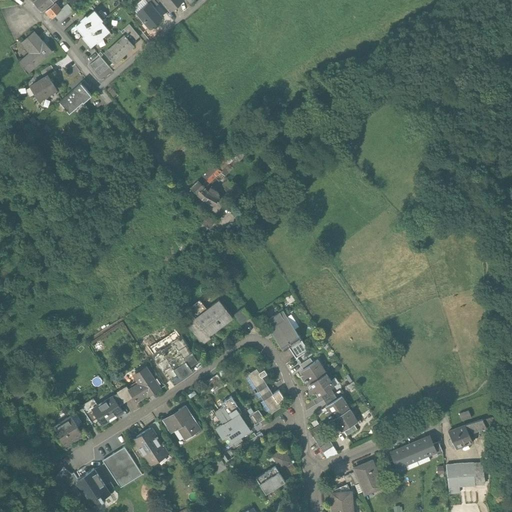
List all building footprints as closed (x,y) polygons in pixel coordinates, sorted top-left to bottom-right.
[(53,2),(50,0),(37,0),(33,4),(40,12),(53,2)] [(180,0),(162,0),(170,9),(180,0)] [(149,4),(138,13),(149,27),(161,16),(153,8),(149,3),(149,4)] [(55,4),(45,12),(51,19),(54,17),(61,10),(55,4)] [(59,23),(73,11),(67,4),(61,10),(54,17),(59,23)] [(102,20),(94,11),(87,17),(86,16),(80,21),(81,22),(75,27),(83,37),(82,38),(102,20)] [(103,21),(102,20),(82,38),(90,47),(96,42),(97,44),(103,39),(102,37),(110,31),(101,22),(103,21)] [(139,36),(129,24),(123,29),(127,33),(124,36),(133,45),(136,42),(135,40),(139,36)] [(45,46),(34,33),(21,44),(32,57),(22,66),(28,73),(51,52),(46,46),(45,46)] [(124,36),(106,54),(114,62),(133,45),(124,36)] [(109,67),(100,57),(89,65),(98,76),(109,67)] [(51,66),(41,73),(44,78),(47,76),(54,72),(51,66)] [(44,78),(30,87),(37,97),(44,93),(46,96),(56,90),(47,76),(44,78)] [(81,83),(59,102),(64,108),(63,109),(64,111),(65,110),(69,114),(82,102),(83,103),(91,96),(81,83)] [(214,166),(190,190),(202,201),(214,209),(219,201),(207,194),(203,190),(221,173),(214,166)] [(229,186),(223,192),(227,196),(233,191),(229,186)] [(209,234),(215,225),(204,217),(198,226),(209,234)] [(219,302),(195,320),(192,316),(183,323),(202,347),(210,341),(208,339),(232,320),(219,302)] [(244,309),(234,317),(241,327),(250,319),(244,309)] [(301,342),(282,313),(265,324),(284,354),(289,350),(301,342)] [(180,341),(154,358),(169,380),(176,376),(173,372),(185,364),(188,368),(195,363),(180,341)] [(301,342),(289,350),(296,360),(308,352),(301,342)] [(310,360),(300,366),(303,371),(313,365),(310,360)] [(303,371),(301,373),(304,377),(301,379),(304,383),(305,383),(307,382),(310,385),(326,375),(325,375),(323,376),(321,372),(323,371),(317,362),(313,365),(303,371)] [(146,369),(135,377),(140,385),(128,393),(133,400),(133,401),(136,406),(146,399),(147,400),(160,391),(146,369)] [(278,392),(272,396),(262,379),(267,376),(264,372),(259,375),(256,371),(247,377),(271,415),(281,409),(278,405),(279,404),(280,406),(282,404),(281,404),(284,402),(284,401),(284,400),(278,392)] [(207,382),(213,391),(223,384),(216,375),(207,382)] [(326,375),(310,385),(312,390),(309,392),(312,396),(313,395),(314,396),(315,394),(318,398),(320,397),(330,390),(334,388),(334,387),(332,388),(329,384),(331,383),(326,375)] [(126,390),(116,396),(117,397),(117,398),(123,407),(133,401),(133,400),(128,393),(126,390)] [(330,390),(320,397),(324,402),(334,395),(330,390)] [(334,395),(324,402),(327,407),(337,400),(334,395)] [(327,407),(325,408),(328,412),(325,414),(328,419),(329,418),(329,419),(331,417),(333,421),(349,410),(347,411),(345,407),(347,406),(341,397),(327,407)] [(117,398),(113,401),(118,410),(123,407),(117,398)] [(242,414),(231,398),(221,405),(223,409),(215,414),(223,425),(216,430),(223,440),(227,437),(234,448),(243,443),(240,439),(250,432),(240,417),(238,419),(237,417),(242,414)] [(92,414),(91,414),(102,430),(110,424),(109,423),(121,415),(118,410),(113,401),(92,414)] [(88,408),(81,413),(85,418),(91,414),(92,414),(88,408)] [(185,408),(178,412),(179,415),(165,424),(163,422),(162,422),(171,435),(179,429),(181,432),(180,433),(184,440),(182,441),(183,442),(199,432),(195,424),(196,423),(193,418),(192,419),(185,408)] [(349,410),(333,421),(336,425),(333,427),(336,431),(337,430),(337,431),(339,430),(342,433),(358,423),(357,423),(355,424),(353,420),(355,419),(349,410)] [(258,411),(253,414),(259,424),(264,421),(258,411)] [(467,411),(459,414),(462,422),(471,418),(467,411)] [(253,414),(249,417),(255,426),(259,424),(253,414)] [(485,427),(482,418),(465,425),(469,434),(485,427)] [(70,423),(51,434),(64,454),(83,442),(70,422),(69,422),(70,423)] [(156,424),(148,430),(149,432),(150,432),(155,440),(163,435),(156,424)] [(465,425),(448,432),(455,450),(472,442),(469,434),(465,425)] [(319,427),(309,433),(313,438),(323,432),(319,427)] [(149,432),(137,440),(138,443),(135,445),(149,466),(159,460),(154,452),(160,448),(155,440),(150,432),(149,432)] [(323,432),(313,438),(316,443),(326,437),(323,432)] [(262,433),(251,441),(254,447),(266,439),(262,433)] [(326,437),(316,443),(319,449),(329,442),(326,437)] [(428,437),(409,445),(416,461),(435,453),(428,437)] [(329,442),(319,449),(323,454),(333,447),(329,442)] [(409,445),(390,453),(397,469),(416,461),(409,445)] [(333,447),(323,454),(326,459),(338,455),(333,447)] [(124,451),(102,466),(120,493),(142,479),(124,451)] [(280,467),(269,474),(271,477),(259,485),(266,495),(284,482),(289,479),(288,477),(289,477),(283,469),(291,464),(283,451),(272,457),(273,458),(280,467)] [(221,461),(212,467),(218,476),(226,470),(221,461)] [(473,462),(446,465),(449,495),(459,494),(458,486),(484,483),(483,474),(480,461),(473,462)] [(372,462),(353,469),(355,473),(360,484),(363,492),(370,489),(371,493),(381,489),(377,479),(379,478),(372,462)] [(71,480),(63,473),(56,483),(71,495),(77,491),(75,489),(78,487),(76,485),(77,485),(73,479),(71,480)] [(355,473),(349,475),(354,487),(360,484),(355,473)] [(77,485),(76,485),(78,487),(75,489),(77,491),(81,498),(84,496),(91,508),(99,503),(101,507),(104,506),(103,504),(110,500),(93,474),(77,485)] [(354,487),(349,475),(343,478),(346,485),(348,489),(349,489),(354,487)] [(332,494),(350,492),(349,489),(348,489),(346,485),(332,491),(332,494)] [(332,494),(330,494),(331,511),(351,511),(350,492),(332,494)]
